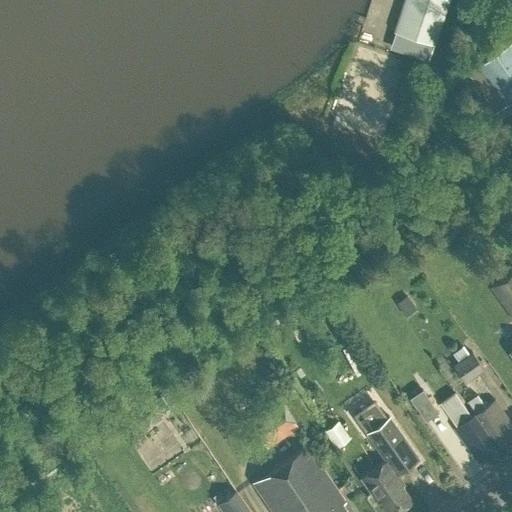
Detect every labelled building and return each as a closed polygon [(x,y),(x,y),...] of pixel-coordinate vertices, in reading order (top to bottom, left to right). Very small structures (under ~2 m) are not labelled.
[(425,0),(403,0),(390,38),(430,53),(446,7),(425,0)] [(511,99),(511,41),(511,40),(477,64),(467,71),(479,88),(489,81),(505,104),(511,99)] [(452,248),(463,264),(474,257),(462,241),(452,248)] [(511,347),(508,350),(511,356),(511,269),(490,285),(511,316),(511,347)] [(471,350),(466,354),(463,349),(456,354),(460,359),(452,364),(464,380),(483,366),(471,350)] [(409,397),(413,404),(427,395),(422,388),(409,397)] [(479,451),(482,455),(497,446),(473,412),(470,414),(455,392),(440,402),(455,424),(453,425),(473,455),(479,451)] [(245,415),(266,445),(296,423),(275,394),(245,415)] [(473,412),(497,446),(511,436),(508,431),(511,427),(511,424),(494,398),(485,404),(481,399),(472,405),(476,410),(473,412)] [(402,485),(405,483),(397,472),(419,457),(390,415),(386,418),(374,401),(356,414),(368,431),(367,431),(386,459),(361,476),(378,501),(380,500),(388,511),(395,511),(413,500),(402,485)] [(144,425),(148,421),(149,412),(136,411),(135,424),(144,425)] [(349,436),(337,419),(323,429),(335,446),(349,436)] [(347,511),(341,502),(344,499),(306,443),(252,480),(273,511),(347,511)] [(251,511),(232,485),(212,499),(221,511),(251,511)]
